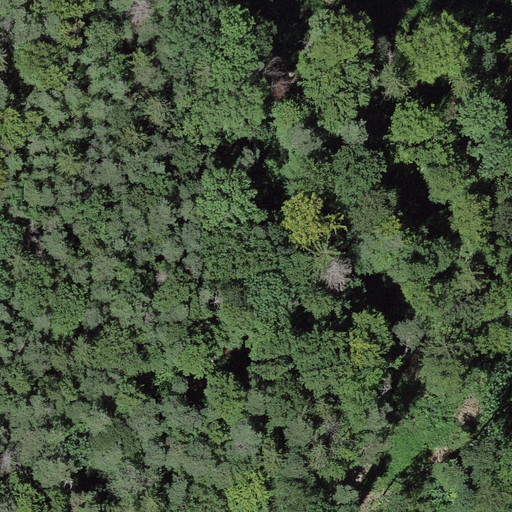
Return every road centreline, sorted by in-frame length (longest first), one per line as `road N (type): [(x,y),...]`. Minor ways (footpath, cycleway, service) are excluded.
road 1 (track): [(232,0),(285,68),(329,174),(382,405),(375,447),(341,490),(286,511)]
road 2 (track): [(270,511),(129,485),(0,506)]
